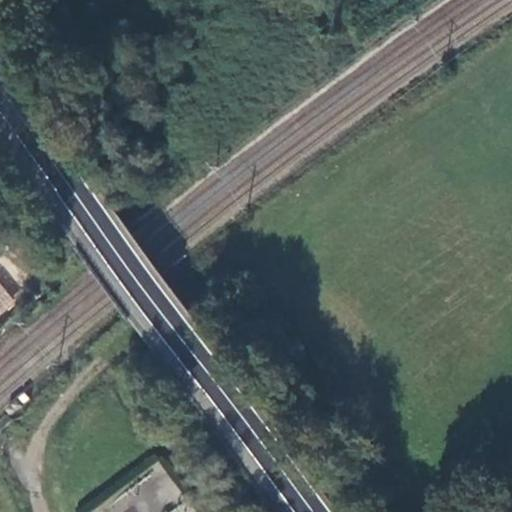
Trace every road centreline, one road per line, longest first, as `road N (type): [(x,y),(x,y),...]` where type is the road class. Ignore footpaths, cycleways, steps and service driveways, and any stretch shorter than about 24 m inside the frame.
road 1 (tertiary): [(0,86),(315,511)]
road 2 (track): [(28,469),(39,426),(84,376),(226,255)]
